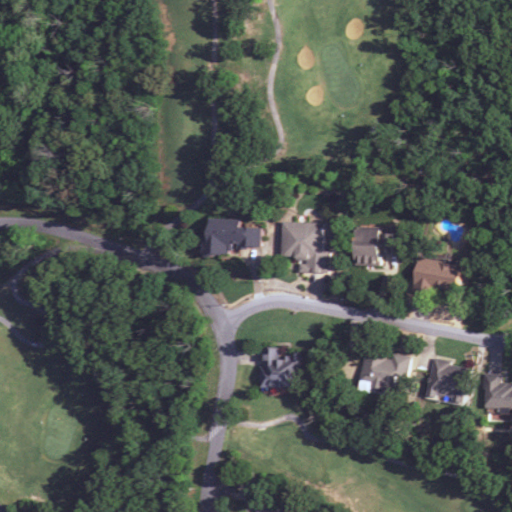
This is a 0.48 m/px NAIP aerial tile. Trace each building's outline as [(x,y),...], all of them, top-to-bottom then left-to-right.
[(262,228),(242,227),(242,220),(212,219),(211,233),(205,233),(204,255),(235,256),(235,248),(261,249),(262,228)] [(325,223),(283,222),(282,260),(301,260),(301,272),(330,273),(331,252),(324,252),(325,223)] [(356,266),(383,266),(383,256),(397,256),(398,232),(357,231),(356,266)] [(416,286),(447,289),(447,294),(460,296),(463,264),(419,259),(416,286)] [(301,354),(281,355),(281,348),(263,348),(264,388),(302,387),(301,354)] [(413,356),(394,353),(393,359),(366,355),(362,380),(372,382),(371,388),(396,391),(398,377),(409,379),(413,356)] [(429,395),(467,401),(473,367),(435,360),(429,395)] [(487,408),(511,408),(511,383),(503,383),(504,374),(487,373),(487,408)]
